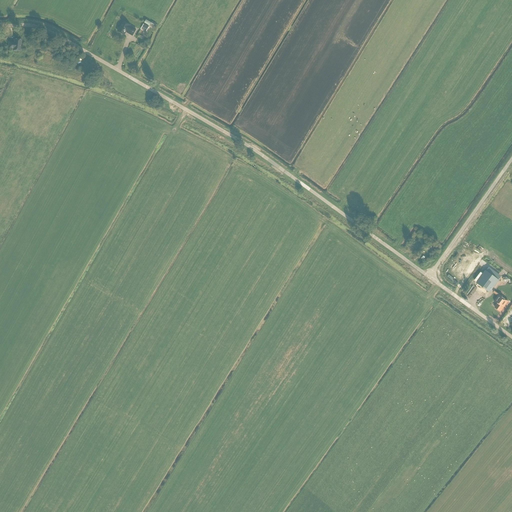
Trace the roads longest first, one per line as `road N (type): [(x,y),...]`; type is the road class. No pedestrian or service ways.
road 1 (unclassified): [(430,278),(250,148),(67,42),(42,30),(0,27)]
road 2 (unclassified): [(430,278),(511,161)]
